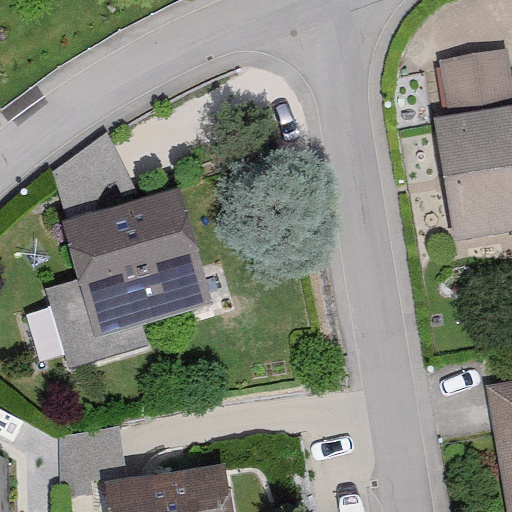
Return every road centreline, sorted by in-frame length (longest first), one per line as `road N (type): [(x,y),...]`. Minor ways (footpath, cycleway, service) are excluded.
road 1 (residential): [(324,0),(407,511)]
road 2 (residential): [(299,0),(103,79),(0,159)]
